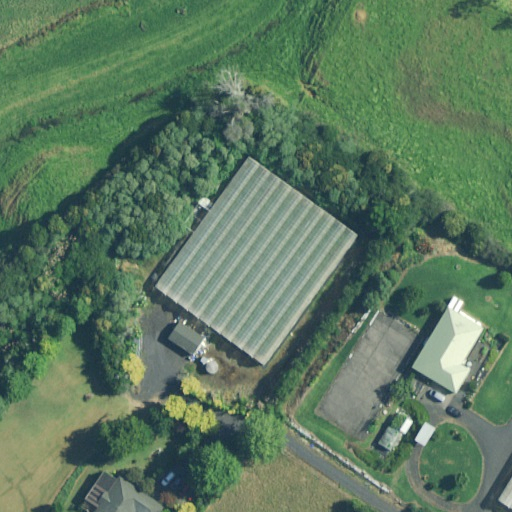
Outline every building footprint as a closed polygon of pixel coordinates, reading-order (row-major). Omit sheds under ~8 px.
[(358,236),(249,158),(156,287),(265,365),(358,236)] [(208,211),(216,200),(205,193),(198,203),(208,211)] [(465,302),(455,296),(413,368),(457,393),(471,370),(462,364),(485,325),(460,311),(465,302)] [(205,338),(181,321),(170,338),(193,355),(205,338)] [(437,428),(425,422),(415,439),(426,446),(437,428)] [(404,434),(391,425),(379,442),(392,452),(404,434)] [(96,483),(98,485),(91,495),(102,502),(95,511),(160,511),(165,506),(121,476),(119,479),(105,470),(96,483)] [(511,478),(498,500),(511,508),(511,478)]
